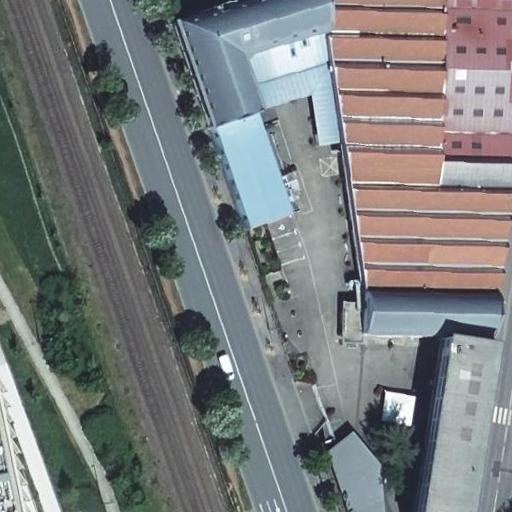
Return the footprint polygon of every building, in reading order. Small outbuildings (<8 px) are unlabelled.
[(511,0),(245,0),(226,6),(206,12),(171,23),(206,126),(254,109),(246,85),(326,61),(338,141),(361,291),(360,302),(342,302),(341,335),(346,340),(360,341),(360,336),(442,338),(488,339),(511,182),(511,0)] [(206,12),(226,6),(223,0),(212,0),(204,2),(206,12)] [(326,61),(246,85),(254,109),(308,92),(315,145),(338,141),(326,61)] [(206,126),(242,229),(288,212),(276,176),(254,109),(206,126)] [(296,210),(284,173),(276,176),(288,212),(296,210)] [(461,511),(488,339),(442,338),(414,511),(461,511)] [(9,511),(0,467),(0,511),(9,511)]
